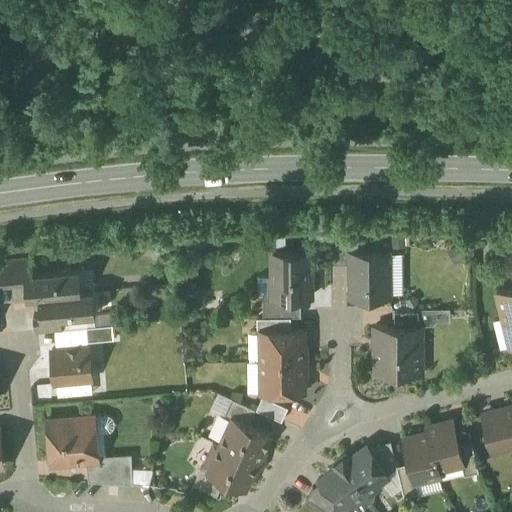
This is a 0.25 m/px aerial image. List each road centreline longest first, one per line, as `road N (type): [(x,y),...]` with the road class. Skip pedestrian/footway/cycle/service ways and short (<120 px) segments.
road 1 (secondary): [(0,195),(364,170),(511,172)]
road 2 (residential): [(329,426),(511,382)]
road 3 (residential): [(28,498),(14,349)]
